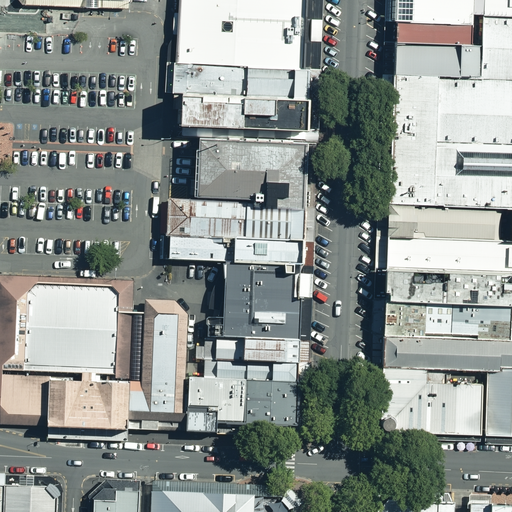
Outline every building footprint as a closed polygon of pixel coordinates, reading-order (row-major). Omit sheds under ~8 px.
[(83,0),(83,8),(98,8),(98,0),(83,0)] [(103,0),(98,0),(98,8),(128,9),(128,1),(103,0)] [(179,24),(178,63),(245,67),(304,70),(305,30),(306,0),(179,0),(179,13),(179,24)] [(322,0),(306,0),(305,30),(304,70),(313,70),(320,70),(322,0)] [(395,22),(396,0),(385,0),(385,22),(395,22)] [(396,0),(395,22),(472,25),(473,15),(472,0),(396,0)] [(511,0),(472,0),(473,15),(483,15),(511,16),(511,0)] [(167,48),(167,63),(178,63),(179,24),(179,13),(173,13),(172,38),(171,41),(168,45),(167,48)] [(391,149),(388,204),(510,210),(511,209),(511,16),(483,15),(481,46),(481,78),(394,75),(391,149)] [(395,43),(395,22),(385,22),(384,42),(395,43)] [(472,45),(472,25),(395,22),(395,43),(472,45)] [(394,75),(395,43),(384,42),(383,74),(394,75)] [(481,78),(481,46),(472,45),(395,43),(394,75),(481,78)] [(176,90),(178,63),(167,63),(165,93),(176,93),(176,90)] [(245,67),(178,63),(176,90),(176,93),(182,94),(243,97),(275,98),(312,99),(313,70),(304,70),(245,67)] [(391,149),(394,75),(383,74),(382,90),(376,238),(387,238),(388,204),(391,149)] [(182,94),(180,127),(182,127),(242,129),(274,130),(311,132),(312,99),(275,98),(243,97),(182,94)] [(312,99),(311,132),(318,132),(318,128),(319,100),(312,99)] [(242,129),(182,127),(182,138),(198,138),(308,142),(317,143),(318,132),(311,132),(274,130),(242,129)] [(308,142),(198,138),(198,148),(196,203),(230,204),(305,208),(308,142)] [(305,208),(315,208),(317,143),(308,142),(305,208)] [(168,219),(167,239),(170,240),(235,242),(304,246),(305,227),(305,208),(230,204),(196,203),(179,202),(168,201),(168,219)] [(509,241),(510,210),(388,204),(387,238),(509,241)] [(304,246),(313,246),(315,208),(305,208),(305,227),(304,246)] [(387,269),(387,238),(376,238),(375,268),(387,269)] [(449,271),(511,274),(511,240),(509,241),(387,238),(387,269),(449,271)] [(159,261),(169,261),(170,240),(167,239),(160,239),(159,261)] [(226,263),(234,264),(235,242),(170,240),(169,261),(181,262),(195,262),(226,263)] [(304,246),(235,242),(234,264),(234,268),(302,271),(304,246)] [(313,246),(304,246),(302,271),(312,271),(313,246)] [(300,340),(302,271),(234,268),(225,268),(225,280),(223,338),(300,340)] [(386,282),(387,269),(375,268),(374,302),(386,303),(386,282)] [(386,282),(386,303),(511,306),(511,274),(449,271),(387,269),(386,282)] [(300,340),(310,341),(312,271),(302,271),(300,340)] [(0,375),(48,377),(126,379),(128,315),(128,299),(129,285),(0,280),(0,375)] [(126,379),(125,421),(150,422),(157,423),(186,424),(187,410),(187,394),(184,394),(187,317),(175,303),(145,302),(145,315),(136,315),(128,315),(126,379)] [(371,368),(383,368),(384,337),(386,303),(374,302),(371,368)] [(511,306),(386,303),(384,337),(511,341),(511,306)] [(299,365),(300,340),(223,338),(205,337),(204,361),(299,365)] [(500,368),(511,368),(511,341),(384,337),(383,368),(488,372),(500,373),(500,368)] [(310,341),(300,340),(299,365),(309,365),(310,341)] [(246,380),(298,382),(299,365),(204,361),(203,379),(246,380)] [(309,423),(311,365),(309,365),(299,365),(298,382),(297,428),(304,428),(309,423)] [(485,436),(488,372),(383,368),(380,426),(385,432),(485,436)] [(488,372),(485,436),(511,437),(511,368),(500,368),(500,373),(488,372)] [(0,410),(8,418),(47,419),(48,377),(0,375),(0,410)] [(126,379),(48,377),(47,419),(46,428),(125,430),(125,421),(126,379)] [(216,424),(243,425),(246,380),(203,379),(188,378),(187,394),(187,410),(216,411),(216,424)] [(298,382),(246,380),(243,425),(297,428),(298,382)] [(215,432),(216,424),(216,411),(187,410),(186,424),(186,431),(186,433),(186,435),(215,436),(215,432)] [(125,430),(157,432),(157,423),(125,421),(125,430)] [(157,423),(157,432),(186,433),(186,431),(186,424),(157,423)] [(297,428),(243,425),(216,424),(215,432),(215,436),(291,439),(304,428),(297,428)] [(125,430),(46,428),(46,435),(125,438),(125,430)] [(511,437),(485,436),(485,444),(511,445),(511,437)] [(119,491),(141,492),(141,480),(107,479),(90,495),(89,511),(96,511),(97,500),(119,501),(119,491)] [(153,480),(152,491),(282,496),(294,510),(294,511),(306,511),(307,503),(290,485),(153,480)] [(59,511),(60,483),(6,481),(5,511),(59,511)] [(140,511),(141,492),(119,491),(119,501),(97,500),(96,511),(140,511)] [(282,496),(152,491),(152,511),(294,511),(294,510),(282,496)] [(469,496),(469,507),(491,507),(491,497),(469,496)] [(372,501),(372,511),(453,511),(454,502),(372,501)]
